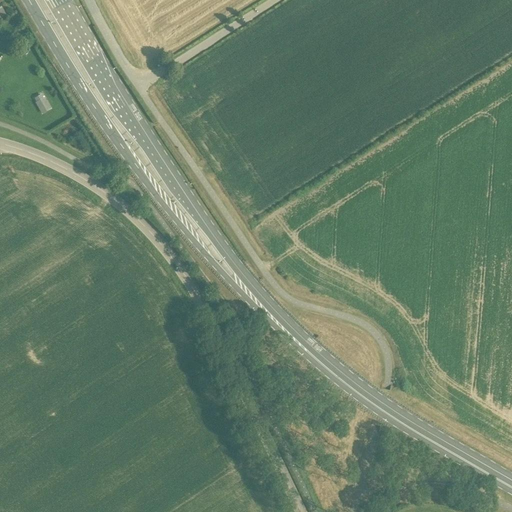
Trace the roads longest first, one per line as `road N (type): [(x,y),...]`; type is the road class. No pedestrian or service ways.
road 1 (tertiary): [(0,144),(81,178),(152,233),(215,330),(301,511)]
road 2 (primary): [(28,0),(174,219),(263,317),(334,375)]
road 3 (primary): [(334,375),(269,310),(192,213),(60,0)]
road 4 (unclassified): [(274,0),(137,86),(88,0)]
road 5 (primary): [(334,375),(511,488)]
